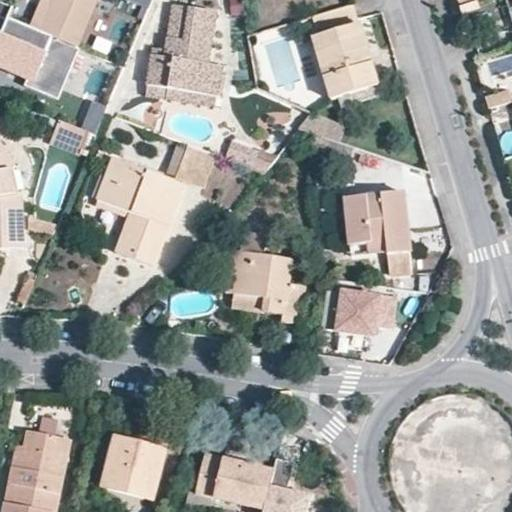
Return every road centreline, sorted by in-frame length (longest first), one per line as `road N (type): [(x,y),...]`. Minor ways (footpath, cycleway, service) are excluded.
road 1 (residential): [(488,254),(410,0)]
road 2 (residential): [(0,354),(260,383)]
road 3 (residential): [(410,388),(260,383)]
road 4 (residential): [(488,254),(476,329),(438,376)]
road 5 (residential): [(260,383),(367,460)]
